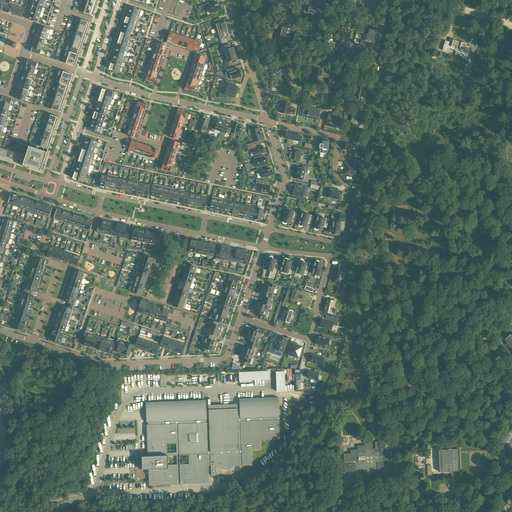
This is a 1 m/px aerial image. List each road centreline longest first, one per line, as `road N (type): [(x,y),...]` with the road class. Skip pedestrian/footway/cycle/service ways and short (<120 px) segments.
road 1 (track): [(511,51),(501,279),(511,312)]
road 2 (residential): [(33,341),(101,364),(220,359),(239,316)]
road 3 (residential): [(318,132),(337,138),(335,171),(351,193),(346,241),(269,229)]
road 4 (residential): [(170,227),(146,297),(166,304),(189,231)]
road 5 (residential): [(176,102),(193,54),(170,46),(153,97)]
